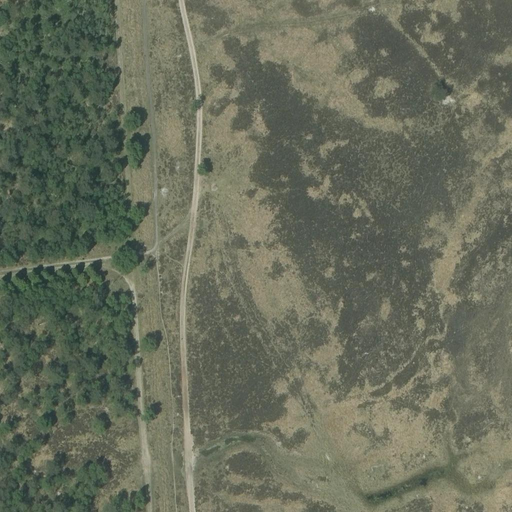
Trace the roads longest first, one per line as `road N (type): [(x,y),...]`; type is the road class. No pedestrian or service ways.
road 1 (track): [(115,0),(149,511)]
road 2 (track): [(193,215),(181,295),(191,511)]
road 3 (track): [(179,0),(198,100),(193,215)]
road 4 (track): [(0,279),(155,258)]
